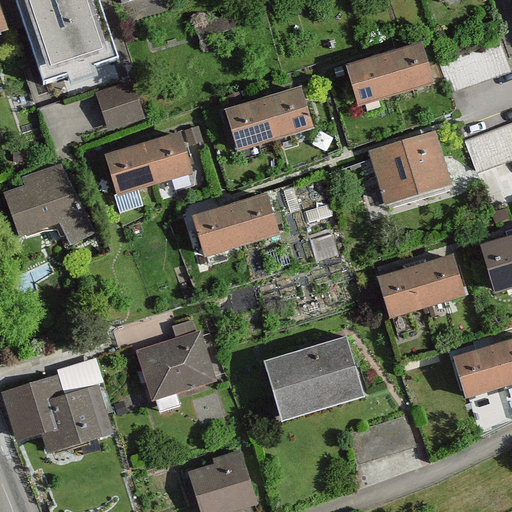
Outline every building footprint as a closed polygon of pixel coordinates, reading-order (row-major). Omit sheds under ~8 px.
[(9,0),(39,94),(121,68),(99,0),(9,0)] [(382,61),(394,101),(431,90),(418,50),(382,61)] [(347,71),(359,111),(394,101),(382,61),(347,71)] [(109,133),(145,122),(133,83),(97,94),(109,133)] [(262,105),(275,145),(311,134),(299,94),(262,105)] [(227,116),(240,156),(275,145),(262,105),(227,116)] [(483,167),(511,156),(511,121),(472,136),(483,167)] [(435,135),(372,155),(390,210),(453,189),(435,135)] [(143,150),(155,190),(192,178),(180,139),(143,150)] [(116,202),(120,216),(144,209),(140,195),(155,190),(143,150),(106,161),(118,202),(116,202)] [(4,201),(19,239),(77,218),(59,169),(24,181),(28,192),(4,201)] [(229,210),(241,251),(278,239),(266,199),(229,210)] [(194,221),(206,261),(241,251),(229,210),(194,221)] [(511,242),(483,251),(498,297),(511,292),(511,242)] [(415,273),(426,314),(466,301),(453,261),(415,273)] [(378,284),(390,326),(426,314),(415,273),(378,284)] [(137,356),(152,405),(214,385),(199,336),(137,356)] [(511,342),(490,349),(505,395),(511,392),(511,342)] [(266,370),(284,427),(362,403),(344,346),(266,370)] [(453,361),(468,407),(505,395),(490,349),(453,361)] [(4,398),(20,447),(42,440),(49,460),(112,440),(95,391),(62,402),(55,381),(4,398)] [(190,479),(198,502),(249,484),(240,456),(212,465),(214,471),(190,479)]
